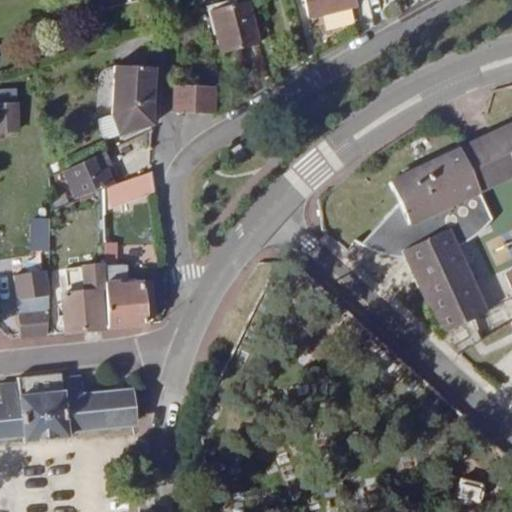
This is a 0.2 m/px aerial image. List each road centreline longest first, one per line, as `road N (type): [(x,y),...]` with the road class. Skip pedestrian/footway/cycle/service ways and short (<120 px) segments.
road 1 (residential): [(454,0),(166,169)]
road 2 (residential): [(271,211),(511,435)]
road 3 (secondary): [(271,211),(365,133),(457,80),(511,60)]
road 4 (residential): [(189,337),(0,360)]
road 5 (secondary): [(164,511),(168,413),(189,337)]
road 6 (residential): [(166,169),(189,337)]
road 7 (residential): [(168,0),(166,169)]
road 8 (secondary): [(189,337),(271,211)]
